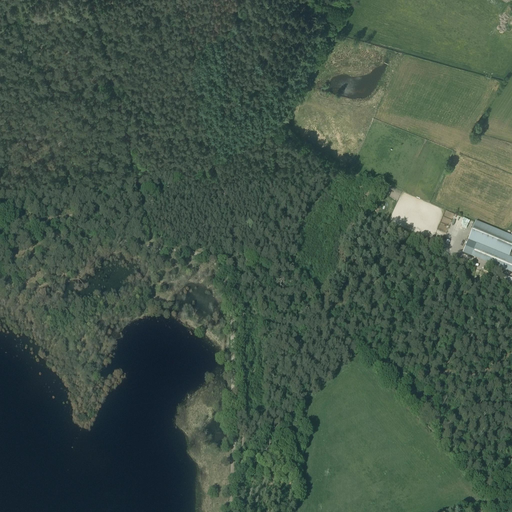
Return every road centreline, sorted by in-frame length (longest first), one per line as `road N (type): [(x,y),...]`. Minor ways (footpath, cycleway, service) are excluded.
road 1 (unknown): [(243,511),(244,319),(214,159),(133,210),(47,224),(26,218),(0,229)]
road 2 (track): [(0,242),(69,237),(143,245),(206,255),(222,270),(232,321),(229,511)]
road 3 (track): [(206,255),(275,277),(397,386),(491,371),(511,355)]
road 4 (track): [(153,248),(93,0)]
